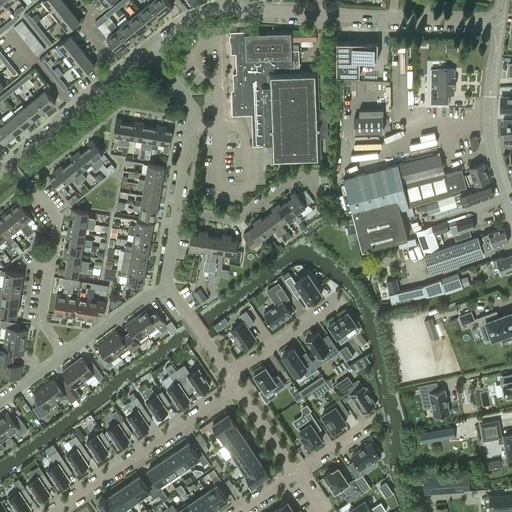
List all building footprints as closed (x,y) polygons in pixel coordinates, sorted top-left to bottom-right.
[(42,0),(51,10),(63,0),(42,0)] [(59,20),(71,10),(63,0),(51,10),(59,20)] [(119,8),(124,3),(122,0),(116,5),(119,8)] [(157,20),(164,14),(152,0),(148,0),(150,3),(146,6),(157,20)] [(152,0),(164,14),(172,7),(166,0),(152,0)] [(23,5),(14,12),(18,15),(25,8),(23,5)] [(151,25),(157,20),(146,6),(140,11),(151,25)] [(107,18),(113,13),(110,9),(104,14),(107,18)] [(67,31),(80,21),(71,10),(59,20),(67,31)] [(145,29),(151,25),(140,11),(134,16),(145,29)] [(107,18),(104,14),(94,22),(99,27),(108,19),(107,18)] [(26,18),(33,27),(37,24),(29,15),(26,18)] [(140,34),(145,29),(134,16),(128,20),(140,34)] [(10,27),(18,20),(15,17),(7,23),(10,27)] [(134,39),(140,34),(128,20),(123,25),(134,39)] [(17,32),(25,25),(22,21),(14,28),(17,32)] [(134,39),(123,25),(119,28),(113,22),(110,24),(127,44),(134,39)] [(118,52),(127,44),(110,24),(107,26),(113,33),(107,38),(118,52)] [(20,36),(29,29),(25,25),(17,32),(20,36)] [(35,28),(41,36),(44,33),(38,26),(35,28)] [(24,40),(32,33),(29,29),(20,36),(24,40)] [(229,33),(230,52),(236,52),(236,73),(233,73),(234,96),(232,96),(232,115),(251,114),(252,145),(271,145),(272,161),(320,159),(320,137),(328,137),(327,107),(319,108),(318,70),(289,71),(289,66),(299,66),(299,49),(292,49),(291,31),(244,33),(229,33)] [(27,44),(35,37),(32,33),(24,40),(27,44)] [(49,46),(52,43),(46,35),(42,38),(49,46)] [(66,55),(78,45),(70,35),(58,44),(66,55)] [(30,48),(39,41),(35,37),(27,44),(30,48)] [(34,52),(42,45),(39,41),(30,48),(34,52)] [(336,42),(336,76),(360,76),(360,60),(378,60),(378,42),(336,42)] [(37,56),(45,49),(42,45),(34,52),(37,56)] [(78,45),(66,55),(74,65),(87,55),(78,45)] [(0,57),(6,65),(10,62),(3,54),(0,56),(0,57)] [(87,55),(74,65),(83,75),(95,65),(87,55)] [(41,62),(48,71),(52,68),(44,59),(41,62)] [(14,75),(18,72),(11,64),(8,67),(14,75)] [(53,69),(49,72),(56,80),(59,77),(63,74),(58,67),(54,70),(53,69)] [(431,79),(431,104),(449,104),(449,94),(454,94),(454,86),(455,86),(455,77),(455,69),(437,69),(437,79),(431,79)] [(29,73),(20,80),(23,83),(32,77),(29,73)] [(42,85),(45,83),(40,76),(37,78),(42,85)] [(64,90),(67,87),(61,79),(57,82),(64,90)] [(18,81),(11,88),(13,91),(21,85),(18,81)] [(9,89),(1,95),(4,99),(12,92),(9,89)] [(35,98),(45,110),(56,102),(46,90),(35,98)] [(417,93),(417,107),(428,107),(428,93),(417,93)] [(511,96),(501,97),(500,112),(511,112),(511,96)] [(35,118),(45,110),(35,98),(25,106),(35,118)] [(25,106),(15,114),(25,127),(35,118),(25,106)] [(360,116),(355,117),(355,133),(383,132),(383,116),(382,109),(359,109),(360,116)] [(15,135),(25,127),(15,114),(5,123),(15,135)] [(0,124),(1,126),(0,126),(0,137),(5,143),(15,135),(5,123),(1,118),(0,119),(0,124)] [(116,118),(113,135),(119,136),(118,144),(123,145),(127,123),(121,122),(122,119),(116,118)] [(511,119),(503,119),(503,127),(500,127),(502,138),(511,137),(511,119)] [(130,138),(136,139),(139,122),(133,121),(133,124),(127,123),(123,145),(129,146),(130,138)] [(146,149),(149,127),(143,126),(144,122),(139,122),(136,139),(142,140),(140,148),(146,149)] [(155,128),(149,127),(146,149),(151,150),(151,148),(152,141),(158,142),(161,125),(156,124),(155,128)] [(161,125),(158,142),(164,143),(163,152),(169,153),(172,130),(166,129),(166,126),(161,125)] [(472,147),(479,145),(478,136),(470,137),(472,147)] [(90,146),(85,149),(100,167),(104,163),(98,157),(103,153),(92,139),(88,143),(90,146)] [(100,167),(85,149),(81,153),(79,151),(74,154),(85,167),(90,164),(95,170),(100,167)] [(446,174),(445,171),(440,153),(344,178),(349,196),(344,197),(351,223),(355,221),(363,250),(408,238),(401,209),(409,207),(409,206),(421,203),(422,205),(435,201),(435,200),(451,195),(450,194),(469,188),(462,168),(446,174)] [(72,160),(68,164),(82,181),(86,178),(81,171),(85,167),(74,154),(70,157),(72,160)] [(163,176),(164,166),(148,163),(146,174),(163,176)] [(472,173),(465,175),(469,187),(475,185),(489,181),(484,163),(470,167),(472,173)] [(82,181),(68,164),(63,167),(61,165),(57,168),(67,182),(72,178),(78,184),(82,181)] [(103,164),(100,166),(103,170),(107,175),(110,172),(106,168),(103,164)] [(63,185),(67,182),(57,168),(52,172),(54,174),(50,178),(64,196),(68,192),(63,185)] [(98,182),(103,179),(102,178),(103,177),(100,174),(100,175),(99,174),(95,178),(98,182)] [(161,187),(163,176),(146,174),(145,180),(139,179),(138,183),(161,187)] [(159,197),(161,187),(138,183),(137,188),(144,189),(143,194),(159,197)] [(438,201),(426,205),(429,214),(469,201),(470,203),(494,195),(490,183),(461,193),(438,200),(438,201)] [(287,201),(301,220),(305,218),(300,210),(310,202),(302,190),(297,194),(295,191),(290,194),(293,197),(287,201)] [(158,207),(159,197),(143,194),(142,200),(135,199),(134,204),(157,207),(158,207)] [(347,208),(343,194),(338,196),(342,210),(347,208)] [(280,203),(276,205),(280,211),(286,220),(289,223),(294,219),(297,223),(298,223),(303,230),(306,227),(301,220),(287,201),(282,205),(280,203)] [(11,209),(31,233),(34,231),(27,222),(32,218),(19,202),(11,209)] [(158,207),(157,207),(134,204),(134,209),(140,210),(139,215),(156,218),(158,207)] [(286,220),(280,211),(276,205),(272,208),(274,211),(268,215),(282,234),(286,231),(280,224),(286,220)] [(27,236),(31,233),(11,209),(2,215),(15,231),(20,227),(27,236)] [(73,220),(95,224),(96,218),(87,217),(88,211),(71,209),(70,214),(74,215),(73,220)] [(0,217),(0,229),(12,244),(14,246),(15,248),(18,245),(15,241),(10,236),(15,231),(2,215),(0,217)] [(278,237),(282,234),(268,215),(263,219),(261,217),(257,220),(267,234),(273,230),(278,237)] [(457,224),(450,226),(453,235),(454,234),(456,240),(471,235),(469,229),(475,227),(472,218),(457,223),(457,224)] [(128,229),(151,233),(153,222),(136,219),(135,225),(129,224),(128,229)] [(95,224),(73,220),(72,226),(69,225),(68,230),(85,233),(85,228),(94,229),(95,225),(95,224)] [(262,238),(267,234),(257,220),(253,222),(255,225),(249,229),(250,230),(243,234),(253,248),(263,240),(262,238)] [(440,231),(449,229),(446,221),(432,225),(434,233),(435,233),(436,237),(441,235),(440,231)] [(413,232),(417,231),(421,229),(422,225),(421,223),(415,225),(411,227),(413,232)] [(347,226),(349,234),(348,234),(351,244),(359,242),(356,232),(357,232),(355,224),(347,226)] [(417,232),(425,254),(440,249),(434,234),(432,227),(417,232)] [(509,241),(504,227),(499,229),(482,235),(484,240),(483,242),(485,248),(486,248),(494,246),(509,241)] [(0,244),(4,241),(8,247),(10,249),(14,246),(12,244),(0,229),(0,244)] [(150,243),(151,233),(128,229),(128,234),(134,235),(133,241),(150,243)] [(70,236),(69,242),(91,245),(92,240),(84,238),(85,233),(68,230),(67,236),(70,236)] [(192,232),(188,255),(193,256),(193,252),(200,253),(201,249),(204,231),(199,230),(198,233),(192,232)] [(209,271),(214,236),(208,234),(208,232),(204,231),(201,249),(207,250),(206,260),(205,260),(203,270),(209,271)] [(214,236),(209,271),(215,272),(217,263),(215,262),(217,251),(224,253),(227,234),(222,234),(221,237),(214,236)] [(227,234),(224,253),(231,254),(229,262),(240,264),(242,250),(236,249),(238,240),(231,238),(231,235),(227,234)] [(400,248),(417,243),(416,237),(398,242),(400,248)] [(425,255),(430,272),(483,255),(477,237),(425,255)] [(148,253),(150,243),(133,241),(132,246),(126,245),(125,250),(146,253),(148,253)] [(91,245),(69,242),(69,247),(65,246),(64,252),(81,254),(82,249),(91,250),(91,245)] [(257,256),(259,258),(262,262),(269,257),(264,249),(256,254),(257,256)] [(148,253),(146,253),(125,250),(124,260),(134,262),(146,264),(148,253)] [(67,258),(66,263),(88,266),(89,261),(80,260),(81,254),(64,252),(63,257),(67,258)] [(511,268),(511,254),(503,258),(502,256),(494,259),(495,263),(496,266),(499,265),(502,272),(511,268)] [(146,264),(134,262),(124,260),(122,271),(145,274),(146,264)] [(88,266),(66,263),(65,268),(62,268),(61,273),(78,276),(79,270),(87,272),(88,266)] [(112,280),(113,271),(105,269),(103,279),(112,280)] [(4,281),(22,284),(23,273),(2,270),(1,275),(5,275),(4,281)] [(143,285),(145,274),(122,271),(120,281),(143,285)] [(285,279),(295,295),(301,291),(309,303),(311,301),(312,302),(320,297),(319,295),(322,294),(308,273),(295,282),(291,275),(285,279)] [(463,287),(458,275),(441,281),(444,289),(445,292),(453,290),(453,292),(463,288),(463,287)] [(464,286),(470,284),(467,277),(462,279),(464,286)] [(64,316),(70,279),(64,278),(63,282),(64,284),(65,284),(63,295),(57,294),(53,314),(64,316)] [(399,278),(389,280),(389,283),(392,293),(402,291),(399,278)] [(75,318),(78,297),(72,296),(73,285),(75,286),(77,284),(77,280),(70,279),(64,316),(75,318)] [(0,291),(20,295),(22,284),(4,281),(3,287),(0,286),(0,291)] [(392,303),(425,296),(423,286),(402,291),(392,293),(390,294),(392,303)] [(90,292),(85,319),(96,321),(97,315),(103,316),(106,301),(93,299),(95,288),(91,288),(90,288),(90,292)] [(289,313),(282,303),(288,299),(280,288),(274,292),(281,302),(262,315),(270,326),(289,313)] [(18,305),(20,295),(0,291),(0,297),(1,297),(1,303),(18,305)] [(78,297),(75,318),(85,319),(90,292),(87,291),(85,293),(84,298),(78,297)] [(0,313),(17,316),(18,305),(1,303),(0,306),(0,313)] [(348,309),(327,323),(340,342),(347,338),(344,333),(358,323),(348,309)] [(136,317),(149,333),(158,326),(162,332),(168,327),(159,314),(152,319),(146,310),(136,317)] [(231,330),(243,347),(255,338),(248,327),(254,322),(246,311),(239,315),(243,322),(231,330)] [(497,311),(479,318),(481,324),(480,324),(486,339),(492,337),(493,338),(500,335),(502,341),(511,338),(509,332),(511,330),(511,316),(511,313),(499,317),(497,311)] [(463,324),(474,320),(471,312),(460,316),(463,324)] [(139,340),(149,333),(136,317),(126,324),(133,333),(128,336),(136,347),(141,343),(139,340)] [(227,317),(215,325),(219,330),(230,323),(227,317)] [(440,337),(432,318),(424,321),(431,340),(440,337)] [(5,339),(26,342),(27,330),(18,329),(19,323),(1,320),(0,326),(6,328),(5,339)] [(136,347),(128,336),(124,339),(117,330),(107,338),(120,354),(129,348),(131,350),(136,347)] [(329,358),(339,351),(339,350),(331,339),(326,343),(322,338),(318,332),(305,340),(317,357),(325,352),(329,358)] [(111,361),(120,354),(107,338),(98,345),(105,354),(100,358),(107,368),(113,364),(111,361)] [(24,354),(26,342),(5,339),(3,350),(0,349),(0,356),(14,359),(15,353),(24,354)] [(346,345),(339,350),(339,351),(346,360),(353,355),(346,345)] [(317,369),(308,355),(302,359),(294,348),(282,356),(295,375),(302,370),(306,376),(317,369)] [(14,359),(0,356),(0,363),(1,363),(0,369),(0,374),(20,378),(22,366),(13,364),(14,359)] [(72,363),(85,380),(94,374),(98,379),(103,376),(94,363),(90,366),(82,356),(72,363)] [(366,356),(361,359),(365,365),(370,361),(366,356)] [(344,370),(349,366),(346,360),(340,364),(344,370)] [(75,387),(85,380),(72,363),(62,371),(69,381),(65,384),(76,399),(81,396),(75,387)] [(192,392),(177,370),(176,370),(172,363),(165,368),(170,374),(169,375),(176,384),(168,389),(179,406),(180,405),(181,407),(186,403),(185,402),(189,399),(190,399),(187,395),(192,392)] [(184,364),(177,370),(192,392),(196,388),(199,392),(200,392),(201,393),(205,391),(204,389),(208,386),(210,385),(203,374),(205,373),(201,368),(199,369),(191,374),(184,364)] [(271,387),(274,392),(285,385),(278,375),(273,378),(266,367),(265,367),(264,366),(256,371),(257,372),(254,374),(265,391),(271,387)] [(507,397),(511,395),(511,373),(504,375),(505,380),(504,381),(504,383),(502,384),(504,394),(506,394),(507,397)] [(363,413),(376,404),(369,393),(370,392),(366,386),(365,387),(363,385),(357,389),(353,383),(348,376),(336,384),(346,400),(352,396),(363,413)] [(76,399),(65,384),(61,387),(54,377),(44,385),(56,402),(66,395),(72,403),(76,399)] [(324,392),(334,385),(330,379),(326,382),(322,384),(320,386),(324,392)] [(435,391),(434,382),(419,385),(420,394),(429,393),(434,417),(450,413),(448,403),(447,399),(445,389),(435,391)] [(47,409),(56,402),(44,385),(34,392),(41,401),(32,408),(40,418),(49,411),(47,409)] [(297,389),(292,392),(297,401),(303,397),(297,389)] [(146,401),(158,418),(159,417),(160,419),(165,415),(164,414),(167,412),(168,411),(166,407),(171,403),(162,391),(156,395),(146,401)] [(129,402),(134,409),(126,414),(127,416),(139,433),(140,432),(141,434),(146,431),(145,429),(148,427),(149,426),(147,422),(152,418),(137,396),(136,397),(134,393),(129,396),(132,400),(129,402)] [(334,432),(341,427),(340,426),(346,422),(343,417),(348,413),(340,400),(326,408),(328,411),(322,415),(334,432)] [(315,429),(319,426),(310,411),(305,414),(308,419),(297,427),(303,435),(302,436),(306,443),(308,442),(311,447),(322,440),(317,433),(315,429)] [(0,420),(11,436),(20,429),(23,433),(28,430),(19,418),(15,421),(8,412),(0,417),(0,420)] [(213,424),(219,434),(235,423),(228,414),(213,424)] [(132,432),(123,419),(108,430),(119,446),(120,445),(121,447),(126,444),(125,442),(129,440),(130,439),(127,435),(132,432)] [(11,436),(0,420),(0,449),(5,446),(2,442),(11,436)] [(499,422),(482,423),(484,439),(497,438),(498,445),(504,444),(506,460),(511,459),(511,436),(501,437),(499,422)] [(241,433),(235,423),(219,434),(226,444),(241,433)] [(105,456),(104,454),(107,452),(109,451),(106,447),(111,444),(102,431),(87,442),(98,458),(99,457),(100,459),(105,456)] [(195,436),(202,446),(206,444),(207,443),(200,433),(195,436)] [(241,433),(226,444),(224,445),(230,455),(232,454),(248,443),(241,433)] [(68,440),(75,450),(67,455),(78,472),(79,471),(80,472),(85,469),(84,467),(88,465),(89,464),(86,460),(91,457),(76,435),(72,438),(68,440)] [(189,442),(179,449),(189,464),(199,458),(204,465),(209,462),(202,452),(197,455),(189,442)] [(355,461),(349,465),(355,475),(357,478),(364,473),(361,469),(380,456),(380,455),(382,454),(377,447),(375,448),(371,442),(352,456),(355,461)] [(255,454),(248,443),(232,454),(240,464),(255,454)] [(49,448),(52,453),(57,450),(54,444),(53,444),(48,447),(49,448)] [(169,456),(179,471),(189,464),(179,449),(169,456)] [(56,465),(48,470),(59,487),(61,486),(62,487),(66,484),(65,482),(69,480),(70,479),(67,475),(72,472),(57,450),(49,455),(56,465)] [(262,464),(255,454),(240,464),(247,475),(262,464)] [(169,456),(159,463),(169,478),(179,471),(169,456)] [(500,460),(483,463),(484,470),(501,467),(500,460)] [(159,495),(163,501),(168,498),(159,485),(169,478),(159,463),(148,470),(157,482),(152,485),(159,495)] [(223,469),(219,463),(215,465),(219,472),(223,469)] [(262,464),(247,475),(245,476),(251,486),(269,474),(262,464)] [(331,470),(324,475),(330,484),(329,485),(333,491),(334,490),(335,492),(342,487),(346,492),(348,494),(345,496),(349,501),(349,502),(364,491),(355,478),(350,482),(345,474),(344,475),(338,467),(332,471),(331,470)] [(39,500),(41,499),(42,501),(46,498),(45,496),(49,494),(50,493),(47,489),(52,485),(44,473),(28,483),(39,500)] [(207,492),(218,507),(228,500),(219,487),(224,484),(217,474),(212,478),(217,485),(207,492)] [(139,476),(129,483),(139,498),(149,491),(154,499),(159,495),(152,485),(148,488),(139,476)] [(424,479),(423,479),(424,487),(424,494),(470,491),(469,476),(424,479)] [(386,481),(379,486),(386,497),(393,492),(386,481)] [(119,489),(129,505),(139,498),(129,483),(119,489)] [(233,484),(229,486),(236,496),(241,493),(234,483),(233,484)] [(18,511),(27,511),(26,510),(30,508),(31,507),(28,503),(33,500),(25,487),(19,491),(18,489),(7,496),(18,511)] [(119,489),(109,496),(119,511),(120,511),(129,505),(119,489)] [(206,511),(209,511),(218,507),(207,492),(197,498),(206,511)] [(511,511),(511,493),(490,495),(491,511),(496,511),(511,511)] [(102,508),(98,511),(120,511),(119,511),(109,496),(99,503),(102,508)] [(206,511),(197,498),(187,505),(191,511),(206,511)] [(302,511),(301,509),(296,511),(294,511),(286,500),(281,504),(282,505),(277,508),(279,511),(302,511)] [(348,511),(383,511),(386,510),(381,501),(370,508),(365,501),(348,511)] [(172,504),(167,508),(170,511),(191,511),(187,505),(186,503),(176,509),(172,504)]
